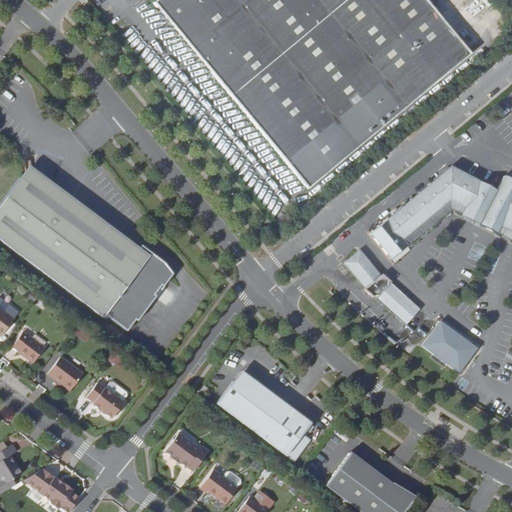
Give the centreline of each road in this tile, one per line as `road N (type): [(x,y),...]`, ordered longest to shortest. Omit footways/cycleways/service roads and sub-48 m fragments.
road 1 (unclassified): [(259,279),(83,62),(12,0)]
road 2 (unclassified): [(259,279),(511,62)]
road 3 (unclassified): [(511,476),(375,390),(259,279)]
road 4 (residential): [(109,470),(259,279)]
road 5 (unknown): [(122,0),(273,186)]
road 6 (residential): [(0,388),(109,470)]
